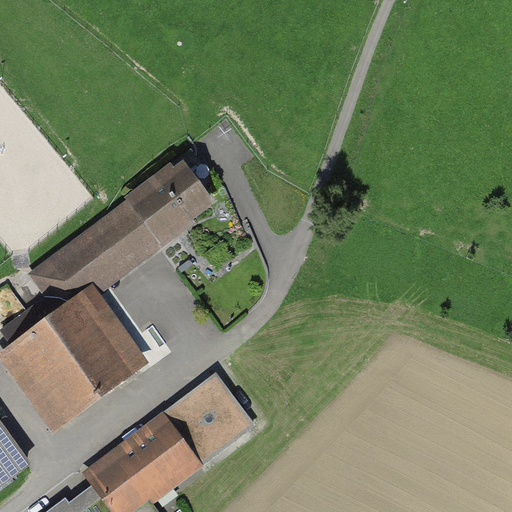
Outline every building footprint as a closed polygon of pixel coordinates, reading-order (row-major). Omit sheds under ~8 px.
[(34,261),(70,313),(218,210),(182,158),(34,261)] [(98,295),(4,362),(62,443),(156,376),(98,295)] [(168,418),(74,488),(81,497),(92,511),(144,511),(205,468),(168,418)] [(0,427),(0,495),(32,474),(0,427)] [(92,511),(81,497),(61,511),(92,511)]
